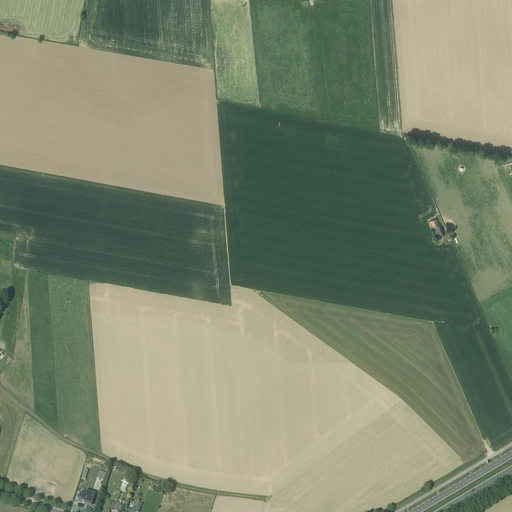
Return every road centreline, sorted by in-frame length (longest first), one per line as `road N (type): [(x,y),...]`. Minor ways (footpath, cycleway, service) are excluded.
road 1 (unclassified): [(511,443),(392,511)]
road 2 (track): [(0,389),(61,438),(108,458)]
